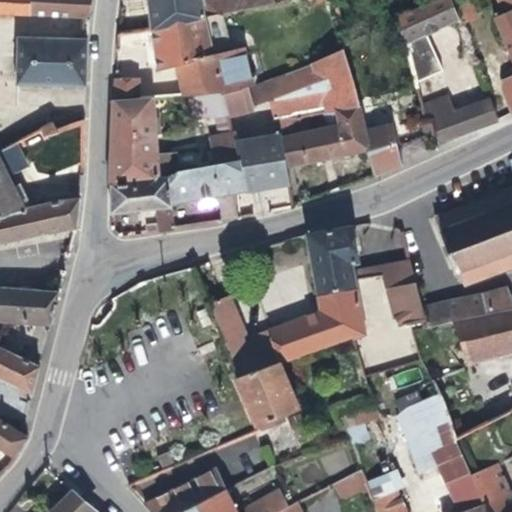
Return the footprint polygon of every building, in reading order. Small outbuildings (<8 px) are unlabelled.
[(0,0),(0,12),(32,14),(32,0),(0,0)] [(32,0),(32,14),(91,20),(93,0),(32,0)] [(208,17),(273,0),(147,0),(151,28),(208,14),(208,17)] [(439,142),(499,120),(484,79),(466,86),(472,102),(457,107),(453,94),(442,98),(435,80),(430,81),(424,63),(428,62),(416,37),(461,19),(454,0),(425,0),(399,10),(431,117),(436,116),(437,135),(439,142)] [(454,0),(461,19),(467,34),(476,30),(475,20),(479,17),(472,0),(454,0)] [(511,10),(511,1),(511,0),(501,0),(503,2),(497,6),(502,15),(511,10)] [(511,10),(502,15),(496,18),(508,45),(511,42),(511,10)] [(214,53),(208,17),(208,14),(151,28),(157,71),(177,67),(182,89),(155,88),(155,96),(155,100),(190,99),(226,97),(251,89),(244,48),(214,53)] [(157,71),(151,28),(142,30),(147,66),(157,71)] [(351,39),(348,32),(340,36),(343,47),(346,46),(351,39)] [(19,84),(87,86),(89,41),(21,37),(19,84)] [(346,46),(343,47),(311,62),(311,65),(268,82),(273,102),(277,121),(280,121),(307,115),(325,111),(363,102),(358,77),(346,46)] [(139,79),(117,80),(115,101),(140,98),(139,79)] [(268,82),(251,89),(254,108),(273,102),(268,82)] [(254,108),(251,89),(226,97),(230,120),(255,112),(254,108)] [(155,100),(155,96),(140,98),(115,101),(114,143),(157,139),(155,100)] [(230,120),(226,97),(190,99),(191,121),(217,119),(219,132),(232,131),(230,120)] [(402,164),(395,123),(392,123),(390,115),(380,116),(380,110),(366,113),(363,102),(325,111),(328,127),(310,131),(307,115),(280,121),(282,135),(288,169),(372,148),(377,173),(380,175),(402,164)] [(429,138),(437,135),(436,116),(431,117),(428,117),(429,138)] [(50,130),(39,136),(23,144),(41,184),(85,165),(86,119),(53,135),(50,130)] [(0,154),(23,144),(39,136),(34,127),(0,143),(0,154)] [(232,131),(219,132),(220,141),(211,141),(212,148),(216,167),(241,163),(237,141),(236,137),(234,138),(232,131)] [(290,184),(288,169),(282,135),(280,135),(254,139),(262,189),(290,184)] [(157,155),(157,139),(114,143),(114,186),(168,177),(177,173),(175,154),(157,155)] [(254,139),(237,141),(241,163),(246,192),(262,189),(254,139)] [(216,167),(212,148),(200,149),(203,169),(216,167)] [(0,215),(23,211),(0,155),(0,215)] [(203,169),(177,173),(168,177),(171,204),(246,192),(241,163),(216,167),(203,169)] [(168,177),(114,186),(113,214),(157,207),(160,223),(147,225),(148,233),(174,229),(173,222),(173,216),(171,204),(168,177)] [(463,286),(511,267),(511,188),(438,217),(463,286)] [(82,199),(82,194),(59,197),(59,204),(82,199)] [(59,204),(23,211),(0,215),(0,242),(78,230),(82,199),(59,204)] [(354,226),(309,235),(323,312),(247,339),(230,295),(208,302),(239,378),(279,364),(280,367),(352,341),(366,384),(424,363),(407,326),(424,322),(422,310),(411,262),(385,267),(385,270),(384,270),(382,277),(355,282),(353,274),(352,265),(360,263),(354,226)] [(385,267),(353,274),(355,282),(382,277),(384,270),(385,270),(385,267)] [(0,320),(52,324),(61,291),(0,286),(0,320)] [(511,298),(508,288),(422,310),(424,322),(425,329),(453,323),(511,306),(511,298)] [(511,352),(511,306),(453,323),(470,363),(511,352)] [(208,308),(198,312),(204,327),(214,324),(208,308)] [(41,365),(0,343),(0,376),(32,394),(41,365)] [(279,364),(239,378),(257,424),(299,410),(280,367),(279,364)] [(464,367),(432,381),(446,413),(456,440),(488,423),(484,413),(464,367)] [(511,398),(484,413),(488,423),(511,410),(511,398)] [(379,420),(371,402),(336,405),(345,424),(379,420)] [(26,439),(0,420),(0,444),(16,456),(26,439)] [(469,476),(456,440),(433,448),(456,511),(483,511),(479,503),(469,476)] [(235,460),(246,481),(274,466),(263,445),(235,460)] [(172,460),(167,450),(155,456),(159,466),(172,460)] [(511,511),(511,498),(495,464),(469,476),(479,503),(483,511),(511,511)] [(366,482),(361,465),(331,481),(340,497),(366,482)] [(216,468),(147,504),(155,511),(182,511),(222,491),(227,490),(231,489),(227,481),(223,482),(216,468)] [(237,511),(275,511),(295,500),(288,485),(237,511)] [(403,511),(395,487),(370,496),(375,511),(403,511)] [(222,491),(182,511),(237,511),(227,490),(222,491)] [(93,511),(96,509),(75,492),(53,511),(93,511)] [(299,511),(295,503),(295,500),(275,511),(299,511)]
